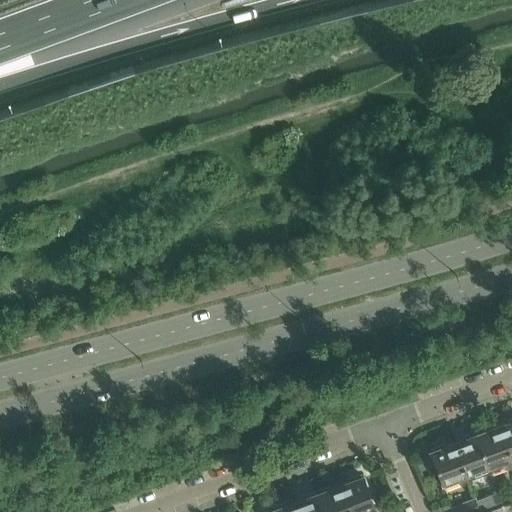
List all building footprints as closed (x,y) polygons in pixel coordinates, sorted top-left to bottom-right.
[(508,422),(499,425),(511,460),(511,418),(507,420),(508,422)] [(489,427),(476,432),(490,470),(511,461),(511,460),(499,425),(490,429),(489,427)] [(463,439),(454,442),(468,479),(490,470),(476,432),(462,437),(463,439)] [(444,488),(468,479),(454,442),(445,446),(444,443),(432,448),(433,450),(431,451),(444,488)] [(350,481),(341,485),(350,511),(376,511),(363,476),(362,477),(361,475),(349,479),(350,481)] [(331,486),(317,491),(324,511),(350,511),(341,485),(332,488),(331,486)] [(305,498),(296,502),(299,511),(324,511),(317,491),(304,496),(305,498)] [(475,498),(452,507),(453,511),(474,511),(479,510),(475,498)] [(273,511),(299,511),(296,502),(287,505),(286,502),(274,507),(275,509),(273,510),(273,511)]
